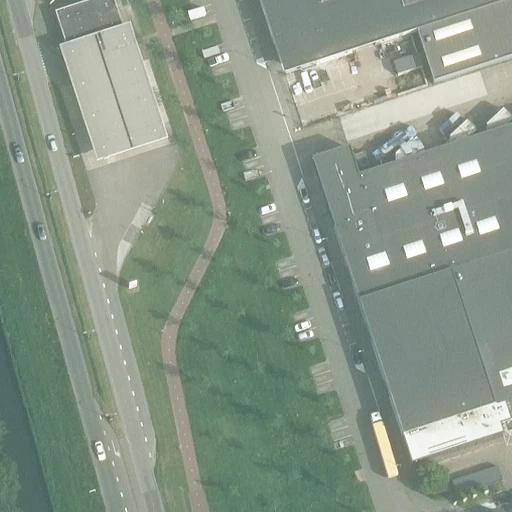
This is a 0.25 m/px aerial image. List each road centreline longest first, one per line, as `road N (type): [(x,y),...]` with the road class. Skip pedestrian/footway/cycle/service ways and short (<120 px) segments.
road 1 (unclassified): [(387,511),(223,0)]
road 2 (secondary): [(153,511),(17,0)]
road 3 (secondary): [(0,91),(113,511)]
